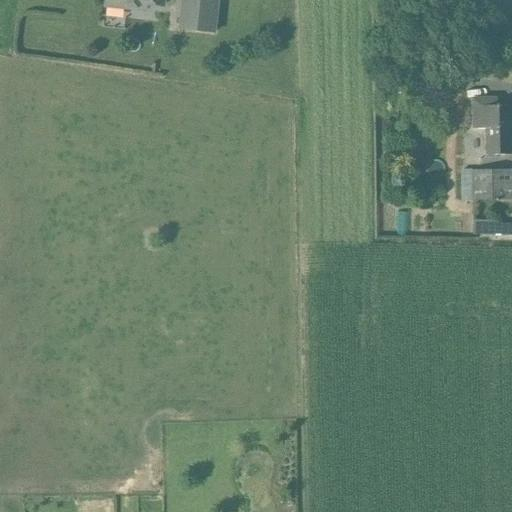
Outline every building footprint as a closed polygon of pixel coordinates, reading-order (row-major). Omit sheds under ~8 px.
[(105,0),(105,12),(148,15),(149,7),(162,8),(163,0),(105,0)] [(217,0),(183,0),(180,29),(214,34),(217,0)] [(498,105),(498,98),(473,98),(473,129),(486,129),(487,155),(511,155),(511,121),(511,106),(500,106),(500,105),(498,105)] [(511,170),(496,170),(472,171),(472,201),(496,200),(511,200),(511,170)] [(474,220),(473,234),(498,235),(511,235),(511,223),(497,223),(497,221),(474,220)]
